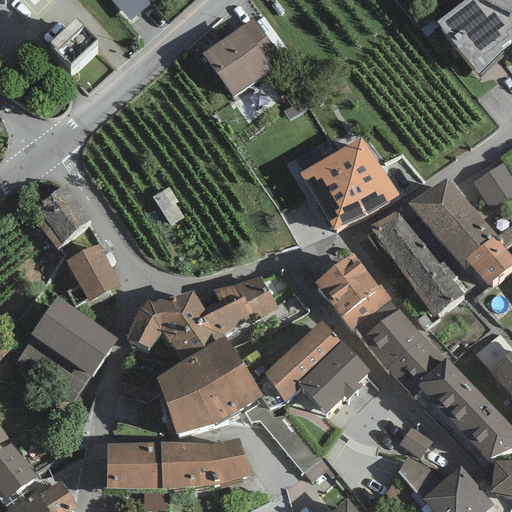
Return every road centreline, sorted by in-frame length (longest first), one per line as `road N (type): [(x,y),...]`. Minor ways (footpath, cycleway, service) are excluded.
road 1 (residential): [(139,271),(173,291),(298,256),(342,237),(511,127)]
road 2 (unknown): [(98,421),(175,443),(226,437),(251,444),(310,511)]
road 3 (residential): [(139,271),(83,511)]
road 4 (residential): [(214,0),(48,146)]
road 5 (residential): [(48,146),(139,271)]
